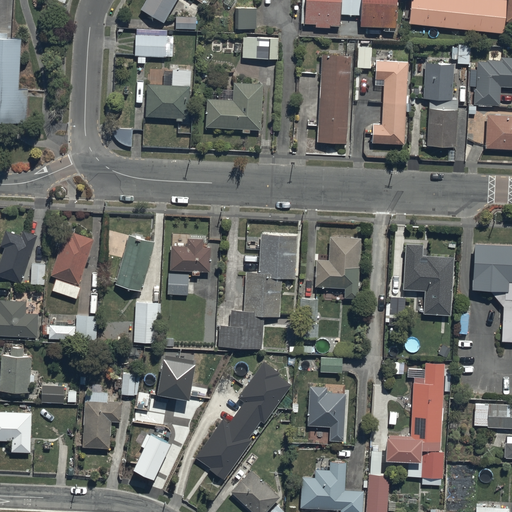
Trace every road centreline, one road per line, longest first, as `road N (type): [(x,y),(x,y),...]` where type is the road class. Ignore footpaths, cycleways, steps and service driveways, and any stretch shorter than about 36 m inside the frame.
road 1 (unclassified): [(511,191),(160,181),(119,174),(93,155)]
road 2 (residential): [(93,155),(84,127),(97,0)]
road 3 (residential): [(0,495),(100,499),(151,511)]
